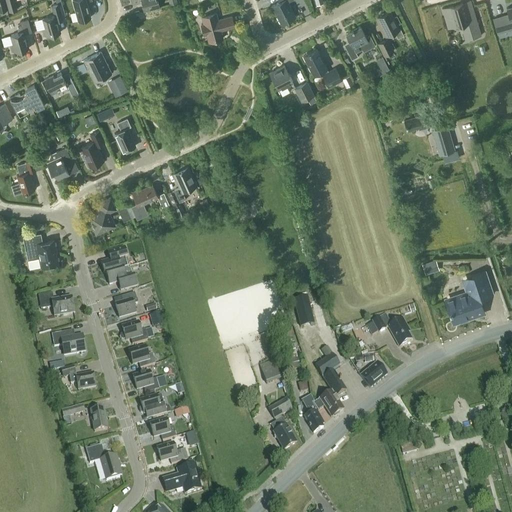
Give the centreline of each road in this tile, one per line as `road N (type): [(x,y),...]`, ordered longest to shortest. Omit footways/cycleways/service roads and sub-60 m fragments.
road 1 (secondary): [(254,511),(387,387),(423,363),(511,330)]
road 2 (residential): [(68,211),(138,470),(138,488),(119,511)]
road 3 (residential): [(68,211),(87,188),(209,130),(240,69),(262,50)]
road 4 (residential): [(0,80),(101,29),(111,0)]
